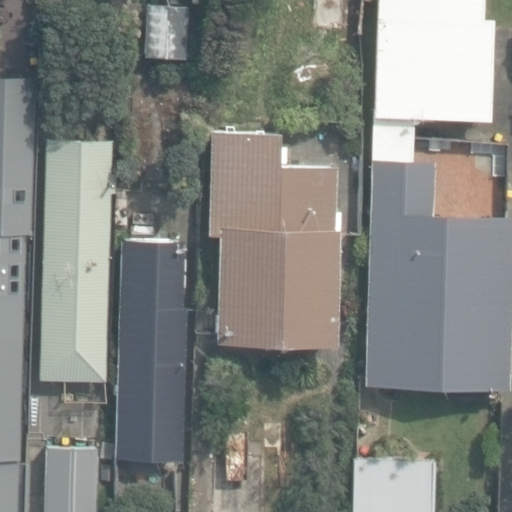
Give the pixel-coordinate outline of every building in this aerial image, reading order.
[(362,0),(311,0),(309,32),(361,35),(362,0)] [(374,0),(372,113),(487,116),(490,15),(481,15),(481,0),(374,0)] [(191,6),(146,3),(143,55),(172,57),(170,93),(202,95),(204,58),(188,57),(191,6)] [(0,455),(10,455),(11,434),(11,428),(17,428),(24,352),(37,78),(0,77),(0,455)] [(361,381),(505,387),(511,213),(426,210),(427,158),(410,157),(411,120),(372,119),(361,381)] [(213,338),(332,342),(336,226),(336,225),(338,165),(283,163),(284,132),(209,129),(205,232),(217,232),(213,338)] [(38,379),(105,380),(111,137),(44,135),(38,379)] [(114,457),(180,459),(184,305),(180,304),(182,240),(119,238),(114,457)] [(43,511),(95,511),(97,447),(45,445),(43,511)] [(208,511),(265,511),(268,453),(210,451),(208,511)] [(350,511),(430,511),(432,458),(352,456),(350,511)] [(0,511),(22,511),(25,462),(0,460),(0,511)]
